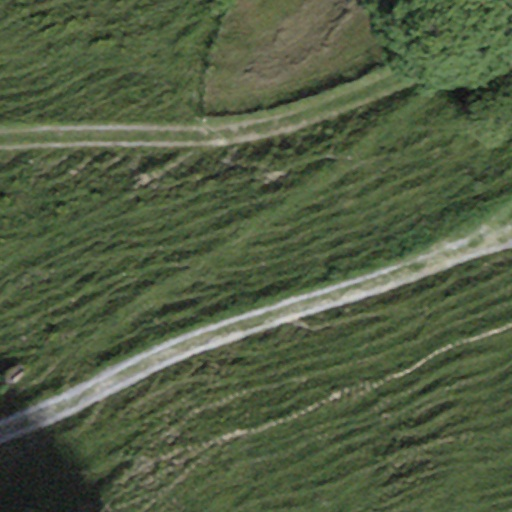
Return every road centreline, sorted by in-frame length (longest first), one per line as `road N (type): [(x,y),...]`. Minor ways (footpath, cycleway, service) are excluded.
road 1 (track): [(0,422),(193,339),(511,229)]
road 2 (track): [(511,50),(410,72),(248,132),(0,139)]
